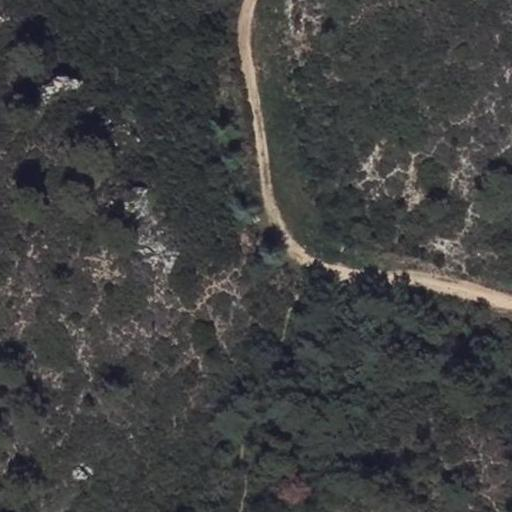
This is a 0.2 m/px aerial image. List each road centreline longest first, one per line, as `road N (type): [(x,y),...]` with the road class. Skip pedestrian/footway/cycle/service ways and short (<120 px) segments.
road 1 (track): [(291,255),(246,72),(250,0)]
road 2 (track): [(291,255),(331,271),(511,305)]
